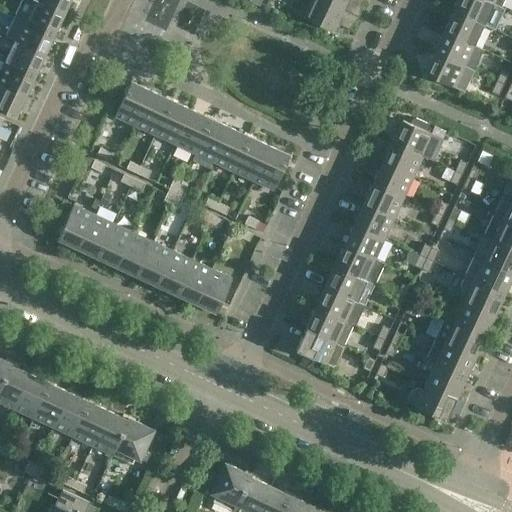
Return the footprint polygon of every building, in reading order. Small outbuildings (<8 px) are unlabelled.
[(55,33),(64,13),(36,0),(21,0),(15,15),(55,33)] [(70,0),(36,0),(64,13),(70,0)] [(349,28),(359,16),(323,0),(311,0),(304,17),(334,31),(338,23),(349,28)] [(360,0),(323,0),(359,16),(361,1),(360,0)] [(484,24),(493,3),(485,0),(457,0),(453,10),(484,24)] [(474,45),(484,24),(453,10),(444,31),(474,45)] [(45,54),(55,33),(15,15),(5,36),(14,40),(45,54)] [(483,49),(474,45),(444,31),(434,51),(464,65),(474,70),(483,49)] [(35,75),(45,54),(14,40),(5,61),(35,75)] [(474,70),(464,65),(434,51),(424,73),(464,91),(474,70)] [(0,83),(26,95),(35,75),(5,61),(0,70),(0,83)] [(501,69),(496,80),(503,84),(509,73),(501,69)] [(498,95),(503,84),(496,80),(491,91),(498,95)] [(135,125),(151,90),(131,81),(115,115),(135,125)] [(0,109),(16,117),(26,95),(0,83),(0,109)] [(155,134),(171,100),(151,90),(135,125),(155,134)] [(174,143),(190,109),(171,100),(155,134),(174,143)] [(194,152),(210,118),(190,109),(174,143),(194,152)] [(214,161),(230,127),(210,118),(194,152),(214,161)] [(442,138),(430,132),(428,131),(429,128),(428,124),(415,118),(412,119),(410,123),(402,119),(392,141),(423,155),(432,159),(442,138)] [(233,171),(249,136),(230,127),(214,161),(233,171)] [(253,180),(269,145),(249,136),(233,171),(253,180)] [(413,176),(423,155),(392,141),(383,162),(413,176)] [(289,155),(269,145),(253,180),(273,189),(289,155)] [(108,159),(111,152),(100,147),(97,154),(108,159)] [(94,159),(94,160),(91,167),(102,172),(105,165),(94,159)] [(460,159),(455,170),(462,173),(467,163),(460,159)] [(137,173),(140,165),(129,160),(126,168),(137,173)] [(403,197),(413,176),(383,162),(373,182),(403,197)] [(151,170),(140,165),(137,173),(148,178),(151,170)] [(472,165),(467,176),(475,179),(480,169),(472,165)] [(457,184),(462,173),(455,170),(450,181),(457,184)] [(131,186),(134,178),(124,173),(120,181),(131,186)] [(470,190),(475,179),(467,176),(462,187),(470,190)] [(142,191),(145,183),(134,178),(131,186),(142,191)] [(175,194),(180,183),(173,180),(168,190),(175,194)] [(511,181),(507,183),(503,192),(511,196),(511,181)] [(394,217),(403,197),(373,182),(363,203),(394,217)] [(187,186),(180,183),(175,194),(182,197),(187,186)] [(105,190),(99,202),(107,206),(112,194),(105,190)] [(170,205),(175,194),(168,190),(163,201),(170,205)] [(511,221),(511,196),(503,192),(493,213),(502,217),(511,221)] [(177,208),(182,197),(175,194),(170,205),(177,208)] [(204,204),(215,210),(219,202),(208,197),(204,204)] [(440,201),(435,211),(443,215),(448,204),(440,201)] [(229,207),(219,202),(215,210),(226,214),(229,207)] [(384,238),(394,217),(363,203),(354,224),(384,238)] [(78,248),(94,213),(73,204),(57,238),(78,248)] [(461,210),(454,207),(453,206),(448,217),(455,221),(461,210)] [(209,222),(213,215),(202,210),(198,217),(209,222)] [(438,226),(443,215),(435,211),(430,222),(438,226)] [(98,257),(114,223),(94,213),(78,248),(98,257)] [(223,220),(213,215),(209,222),(220,227),(223,220)] [(255,228),(256,227),(259,221),(248,216),(244,223),(255,228)] [(450,232),(455,221),(448,217),(443,228),(450,232)] [(511,247),(511,221),(502,217),(500,223),(495,222),(488,224),(484,234),(511,247)] [(117,266),(133,232),(114,223),(98,257),(117,266)] [(374,259),(384,238),(354,224),(344,245),(374,259)] [(242,228),(241,229),(238,236),(249,241),(253,234),(242,228)] [(137,275),(153,241),(133,232),(117,266),(137,275)] [(511,272),(511,247),(484,234),(474,254),(511,272)] [(156,284),(172,250),(153,241),(137,275),(156,284)] [(426,257),(431,246),(424,243),(419,254),(426,257)] [(383,263),(374,259),(344,245),(334,266),(374,284),(383,263)] [(438,250),(431,246),(426,257),(433,261),(438,250)] [(176,294),(192,259),(172,250),(156,284),(176,294)] [(421,268),(426,257),(419,254),(414,265),(421,268)] [(504,294),(511,276),(511,272),(474,254),(464,275),(504,294)] [(428,272),(433,261),(426,257),(421,268),(428,272)] [(196,303),(212,269),(192,259),(176,294),(196,303)] [(374,284),(334,266),(324,286),(364,305),(374,284)] [(232,278),(212,269),(196,303),(216,312),(232,278)] [(494,315),(504,294),(464,275),(460,285),(463,292),(467,294),(464,300),(494,315)] [(402,284),(397,295),(404,298),(409,287),(402,284)] [(364,305),(324,286),(315,307),(353,325),(354,325),(364,305)] [(414,290),(409,301),(417,304),(422,293),(414,290)] [(399,309),(404,298),(397,295),(391,305),(399,309)] [(484,335),(494,315),(464,300),(461,307),(457,305),(449,307),(445,317),(484,335)] [(412,315),(417,304),(409,301),(404,311),(412,315)] [(353,325),(315,307),(305,328),(336,342),(343,345),(353,325)] [(484,336),(484,335),(445,317),(435,338),(475,356),(479,346),(486,349),(490,339),(484,336)] [(382,325),(377,336),(385,339),(390,328),(382,325)] [(326,363),(336,342),(305,328),(295,349),(326,363)] [(395,331),(390,342),(397,345),(402,334),(395,331)] [(379,350),(385,339),(377,336),(372,347),(379,350)] [(465,377),(475,356),(435,338),(425,359),(434,363),(435,363),(465,377)] [(392,356),(397,345),(390,342),(385,353),(392,356)] [(0,386),(11,362),(0,357),(0,386)] [(363,368),(369,371),(370,371),(375,360),(368,357),(363,368)] [(0,401),(14,408),(30,374),(11,365),(12,363),(11,362),(0,386),(0,401)] [(380,363),(375,373),(383,377),(388,366),(380,363)] [(456,397),(465,377),(435,363),(434,363),(425,383),(456,397)] [(33,417),(49,383),(30,374),(14,408),(33,417)] [(53,426),(69,392),(49,383),(33,417),(53,426)] [(445,419),(456,397),(425,383),(422,389),(418,388),(411,390),(406,401),(445,419)] [(73,435),(89,401),(69,392),(53,426),(73,435)] [(92,444),(108,410),(89,401),(73,435),(92,444)] [(112,454),(129,417),(127,417),(127,419),(108,410),(92,444),(112,454)] [(152,428),(129,417),(112,454),(132,463),(135,457),(138,459),(152,428)] [(8,448),(0,444),(0,453),(5,455),(8,448)] [(31,474),(36,463),(29,460),(23,471),(31,474)] [(43,467),(36,463),(31,474),(38,478),(43,467)] [(233,510),(250,474),(226,463),(212,493),(215,495),(213,500),(233,510)] [(237,511),(256,511),(269,485),(250,476),(251,474),(250,474),(233,510),(237,511)] [(65,475),(62,482),(72,487),(76,480),(65,475)] [(87,485),(76,480),(72,487),(83,492),(87,485)] [(279,511),(288,494),(269,485),(256,511),(279,511)] [(67,511),(66,511),(84,511),(85,511),(84,511),(88,503),(89,503),(89,502),(62,489),(55,505),(67,511)] [(303,511),(308,503),(288,494),(279,511),(303,511)] [(116,507),(119,500),(108,495),(105,502),(116,507)] [(327,511),(308,503),(303,511),(327,511)]
